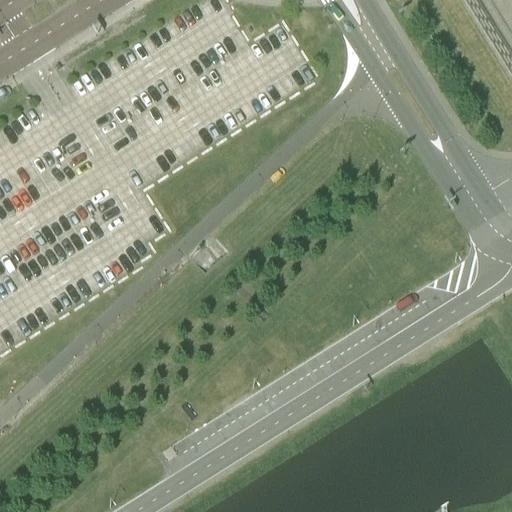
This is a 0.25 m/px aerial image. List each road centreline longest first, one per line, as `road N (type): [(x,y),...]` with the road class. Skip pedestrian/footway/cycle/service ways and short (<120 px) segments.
road 1 (unclassified): [(0,423),(378,76)]
road 2 (unclassified): [(511,266),(484,295),(142,511)]
road 3 (secondary): [(451,168),(440,131),(397,60)]
